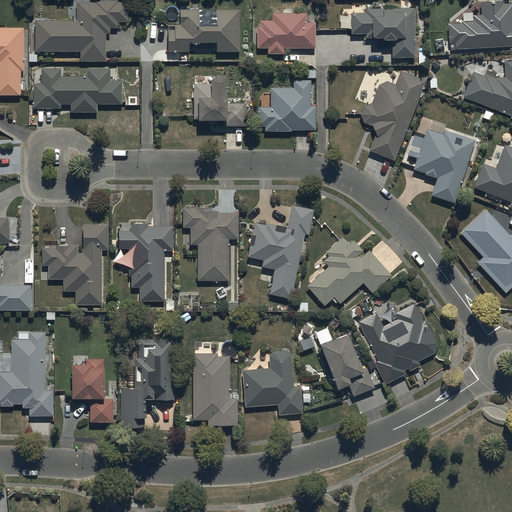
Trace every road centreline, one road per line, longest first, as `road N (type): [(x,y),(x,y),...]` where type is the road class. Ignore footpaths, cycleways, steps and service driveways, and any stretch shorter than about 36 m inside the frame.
road 1 (residential): [(0,460),(205,472),(281,465),(369,442),(486,379)]
road 2 (residential): [(492,340),(415,237),(351,180),(282,164),(112,164)]
road 3 (residential): [(112,164),(69,190),(42,189),(34,158),(40,140),(59,137),(86,149)]
